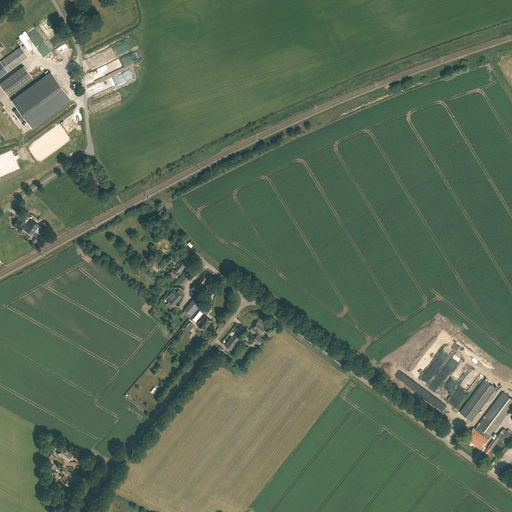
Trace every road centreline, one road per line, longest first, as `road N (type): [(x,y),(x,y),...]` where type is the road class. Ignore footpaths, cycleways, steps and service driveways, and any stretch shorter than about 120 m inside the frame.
road 1 (unclassified): [(511,490),(248,297)]
road 2 (unclassified): [(78,511),(248,297)]
road 3 (unclassified): [(0,213),(90,149),(80,57),(52,0)]
road 4 (unclassified): [(248,297),(159,214)]
